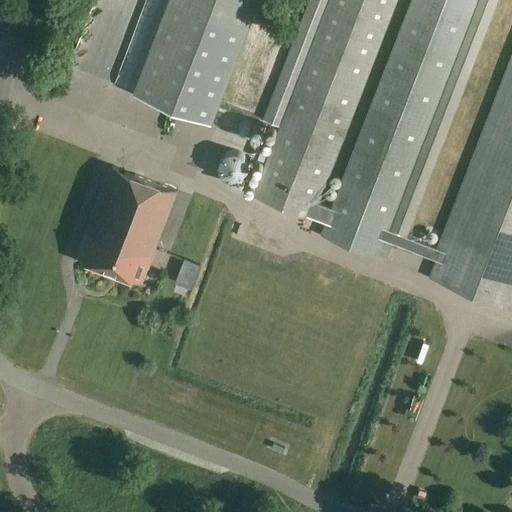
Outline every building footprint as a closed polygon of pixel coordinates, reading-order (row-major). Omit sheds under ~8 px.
[(97,0),(70,73),(96,83),(128,0),(97,0)] [(173,0),(138,92),(213,120),(258,0),(173,0)] [(385,239),(437,259),(430,276),(511,307),(511,62),(441,249),(407,236),(497,0),(410,0),(331,206),(318,201),(395,0),(308,0),(263,118),(280,125),(253,195),(324,223),(320,234),(379,257),(385,239)] [(140,282),(177,191),(114,166),(78,257),(140,282)] [(310,252),(306,263),(343,275),(346,264),(310,252)] [(185,260),(176,285),(192,291),(201,266),(185,260)] [(347,278),(377,288),(381,277),(350,267),(347,278)] [(361,309),(380,315),(383,305),(365,299),(361,309)]
